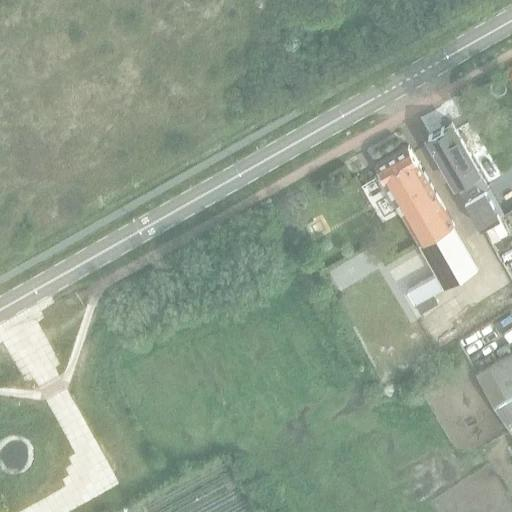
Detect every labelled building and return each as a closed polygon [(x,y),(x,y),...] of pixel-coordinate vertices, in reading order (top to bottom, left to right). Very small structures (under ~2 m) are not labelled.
[(421,115),(428,130),(453,118),(445,103),(421,115)] [(452,120),(428,133),(465,198),(488,185),(452,120)] [(378,161),(374,163),(419,241),(436,272),(407,289),(414,301),(420,312),(439,301),(433,290),(478,264),(453,221),(418,161),(408,143),(378,161)] [(488,185),(465,198),(480,227),(504,214),(488,185)] [(511,347),(476,370),(511,428),(511,347)]
